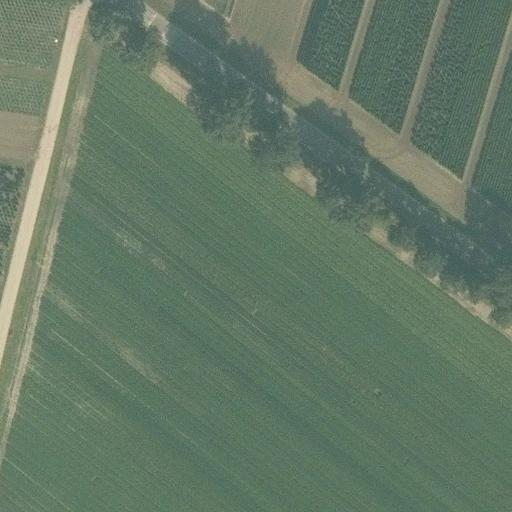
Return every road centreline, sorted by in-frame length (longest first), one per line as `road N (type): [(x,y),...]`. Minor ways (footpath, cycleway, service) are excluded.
road 1 (unclassified): [(511,284),(121,0)]
road 2 (track): [(0,335),(81,0)]
